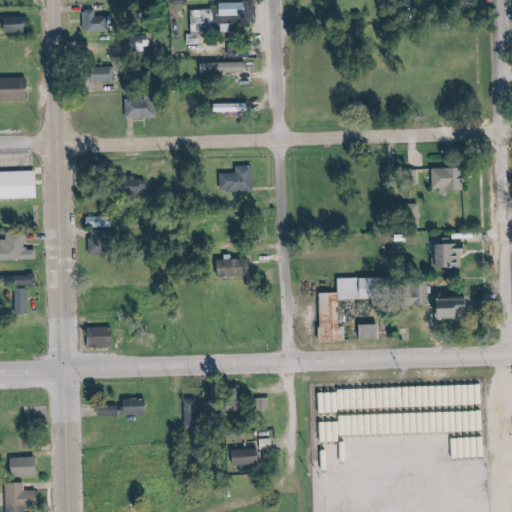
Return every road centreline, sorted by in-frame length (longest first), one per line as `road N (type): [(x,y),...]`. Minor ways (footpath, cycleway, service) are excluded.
road 1 (tertiary): [(0,371),(511,354)]
road 2 (residential): [(511,132),(0,148)]
road 3 (tertiary): [(60,511),(45,0)]
road 4 (residential): [(289,472),(272,0)]
road 5 (residential): [(511,472),(495,0)]
